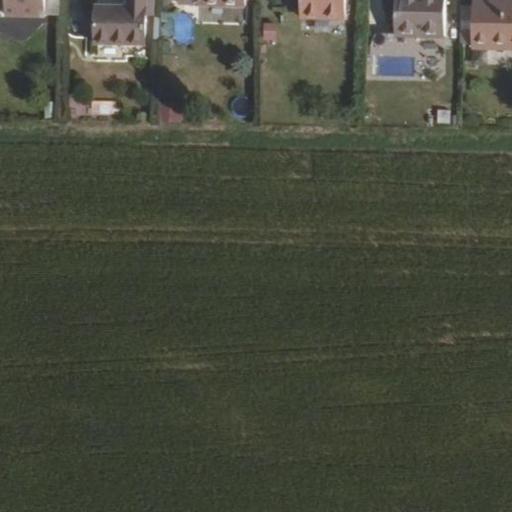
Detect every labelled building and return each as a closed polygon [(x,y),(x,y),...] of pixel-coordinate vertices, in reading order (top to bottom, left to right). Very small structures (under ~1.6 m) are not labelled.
[(4,0),(4,19),(45,19),(45,17),(44,0),(4,0)] [(59,0),(44,0),(45,17),(60,17),(59,0)] [(126,0),(126,6),(94,6),(92,47),(146,47),(147,18),(147,0),(126,0)] [(156,0),(147,0),(147,18),(154,18),(153,40),(160,40),(161,18),(156,18),(156,0)] [(177,0),(178,2),(178,6),(197,6),(198,8),(245,9),(245,0),(177,0)] [(345,0),(299,0),(299,21),(315,21),(330,21),(345,21),(345,0)] [(445,0),(395,0),(395,39),(445,40),(445,0)] [(472,52),(511,51),(511,1),(473,1),(472,7),(472,46),(472,52)] [(472,46),(472,7),(460,7),(460,46),(472,46)] [(193,43),(192,15),(172,16),(172,44),(193,43)] [(330,21),(315,21),(315,33),(330,33),(330,21)] [(276,24),(263,24),(263,42),(276,42),(276,24)] [(120,116),(120,102),(94,101),(94,116),(120,116)] [(182,104),(160,103),(158,123),(181,124),(182,104)] [(451,113),(438,112),(437,124),(450,125),(451,113)]
